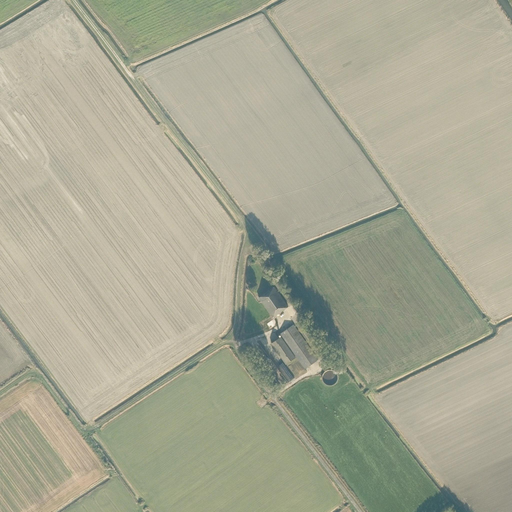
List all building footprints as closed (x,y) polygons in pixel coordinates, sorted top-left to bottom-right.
[(272,317),(288,306),(273,286),(258,297),(272,317)] [(297,312),(302,309),(298,303),(293,306),(297,312)] [(280,334),(304,368),(317,360),(292,325),(280,334)] [(296,358),(281,337),(271,344),(285,365),(296,358)] [(336,372),(335,372),(334,371),(333,370),(332,370),(331,370),(330,370),(329,370),(328,370),(327,370),(327,371),(326,371),(325,372),(324,373),(323,374),(323,375),(322,376),(322,377),(322,378),(322,379),(323,380),(323,381),(323,382),(324,383),(325,384),(326,385),(327,385),(328,385),(328,386),(329,386),(330,386),(331,386),(332,385),(333,385),(334,385),(334,384),(335,384),(336,383),(337,382),(337,381),(338,380),(338,379),(338,378),(338,377),(338,376),(337,375),(337,374),(337,373),(336,373),(336,372)]
